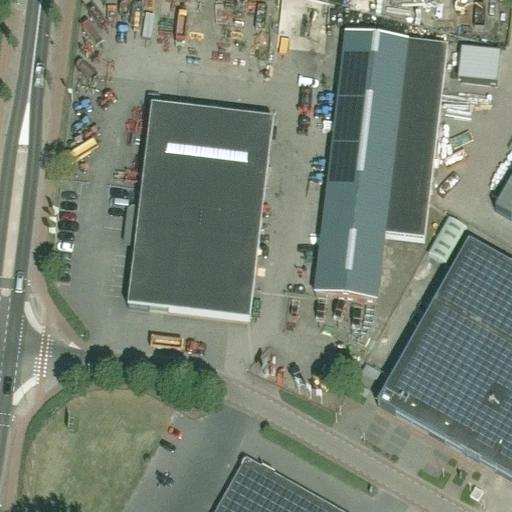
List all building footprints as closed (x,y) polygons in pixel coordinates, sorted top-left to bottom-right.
[(384,238),(423,242),(447,49),(407,44),(407,43),(345,36),(314,296),(376,304),(384,238)] [(467,53),(463,85),(497,89),(500,57),(467,53)] [(132,237),(137,238),(129,310),(249,324),(273,124),(152,110),(140,213),(135,213),(131,216),(129,233),(132,237)] [(511,184),(495,213),(511,222),(511,184)] [(448,222),(428,257),(447,267),(466,232),(448,222)] [(378,408),(511,483),(511,270),(469,246),(434,309),(378,408)] [(217,511),(335,511),(246,461),(217,511)]
